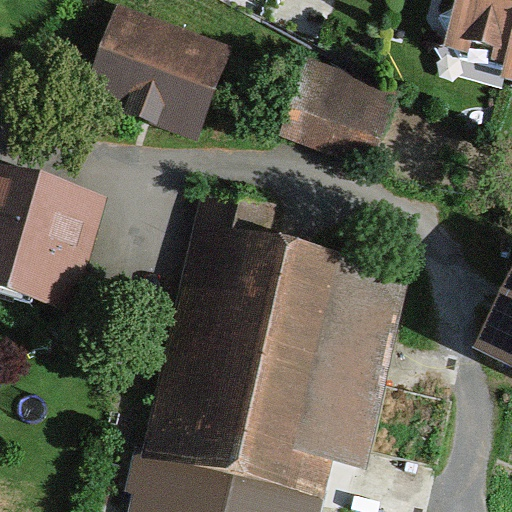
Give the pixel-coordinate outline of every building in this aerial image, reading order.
[(511,0),(462,0),(455,34),(450,50),(510,64),(511,57),(511,0)] [(226,45),(120,11),(89,104),(195,138),(226,45)] [(397,96),(302,65),(278,140),(373,171),(397,96)] [(0,177),(0,300),(62,316),(91,201),(0,177)] [(376,232),(205,194),(146,457),(316,495),(323,463),(370,474),(415,272),(369,262),(376,232)] [(511,282),(478,359),(511,374),(511,282)]
